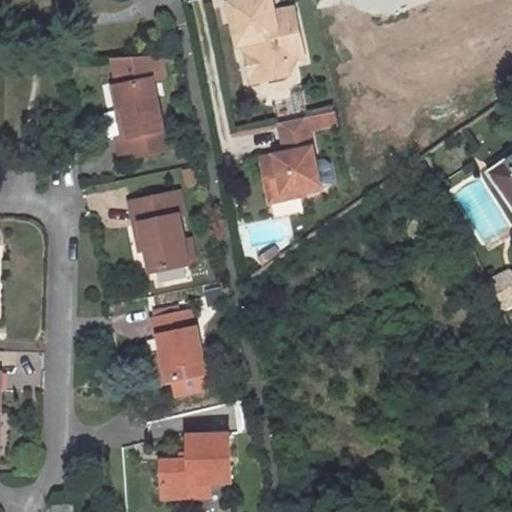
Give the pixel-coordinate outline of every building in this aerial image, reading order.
[(247,43),(249,52),(245,57),(250,83),(287,76),(285,65),(294,63),(293,59),(289,40),(297,38),(291,8),(271,12),(268,0),(248,0),(248,2),(227,6),(235,46),(242,44),(247,43)] [(511,20),(348,86),(359,113),(511,52),(511,20)] [(353,25),(334,33),(346,60),(365,52),(353,25)] [(289,40),(293,59),(301,57),(297,38),(289,40)] [(162,131),(152,81),(115,89),(120,111),(123,111),(130,138),(116,140),(120,161),(169,152),(165,131),(162,131)] [(123,111),(120,111),(111,113),(116,140),(130,138),(123,111)] [(273,194),(296,190),(297,193),(300,193),(318,189),(305,118),(278,123),(283,148),(284,153),(279,154),(260,158),(264,178),(270,177),(273,194)] [(511,157),(490,173),(511,205),(511,157)] [(269,203),(301,197),(300,193),(297,193),(296,190),(273,194),(270,177),(264,178),(269,203)] [(178,192),(129,202),(134,226),(140,225),(145,250),(150,273),(188,265),(177,218),(183,216),(178,192)] [(140,225),(134,226),(139,252),(145,250),(140,225)] [(511,274),(508,273),(487,282),(500,309),(511,302),(511,274)] [(153,312),(155,318),(178,313),(177,308),(153,312)] [(155,318),(151,319),(155,335),(158,335),(162,351),(169,382),(171,381),(175,397),(207,390),(204,374),(206,374),(196,327),(194,328),(190,311),(178,313),(155,318)] [(169,382),(162,351),(154,353),(160,384),(169,382)] [(229,436),(189,436),(190,454),(190,461),(180,462),(161,462),(162,498),(192,497),(191,483),(209,483),(231,483),(229,436)] [(190,461),(190,454),(179,454),(180,462),(190,461)] [(191,483),(192,497),(209,497),(209,483),(191,483)]
